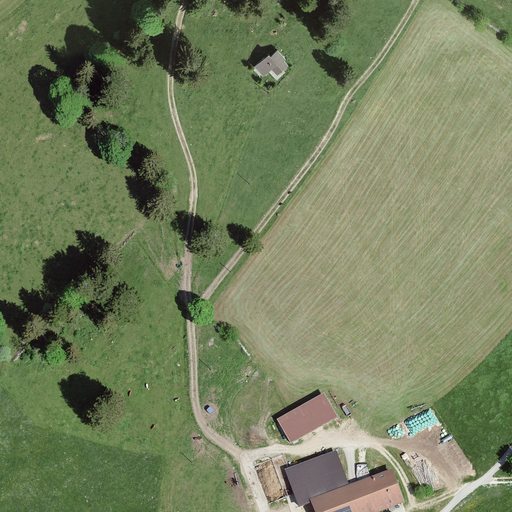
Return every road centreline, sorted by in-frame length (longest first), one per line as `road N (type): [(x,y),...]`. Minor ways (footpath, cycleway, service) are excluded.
road 1 (track): [(184,0),(171,82),(194,177),(187,269),(192,398),(203,430),(268,491)]
road 2 (track): [(190,314),(263,228),(417,0)]
road 3 (track): [(212,440),(256,454),(358,442),(383,449),(416,506)]
